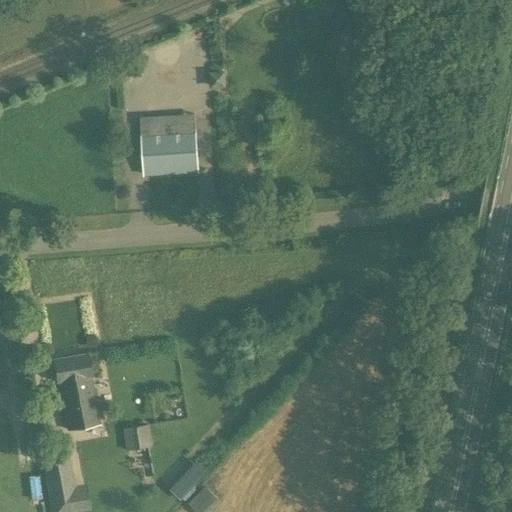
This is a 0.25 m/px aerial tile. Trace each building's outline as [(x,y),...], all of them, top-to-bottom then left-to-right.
[(195,114),(140,118),(143,176),(199,172),(195,114)] [(67,431),(98,425),(89,377),(92,377),(88,354),(51,361),(55,384),(58,383),(67,431)] [(146,447),(154,446),(151,427),(142,428),(142,427),(126,429),(129,450),(146,447)] [(70,458),(42,464),(51,511),(85,511),(91,511),(86,484),(75,486),(70,458)] [(172,487),(197,511),(207,511),(223,497),(215,489),(223,481),(200,458),(172,487)]
